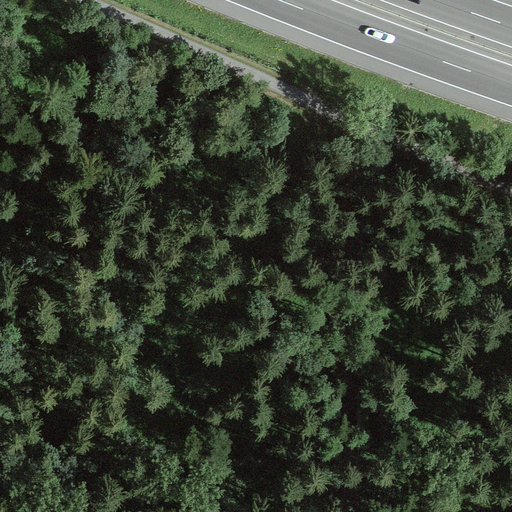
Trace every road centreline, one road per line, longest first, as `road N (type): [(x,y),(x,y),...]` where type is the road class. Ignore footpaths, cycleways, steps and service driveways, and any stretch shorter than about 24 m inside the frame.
road 1 (track): [(99,0),(287,94),(511,191)]
road 2 (motorway): [(270,0),(511,88)]
